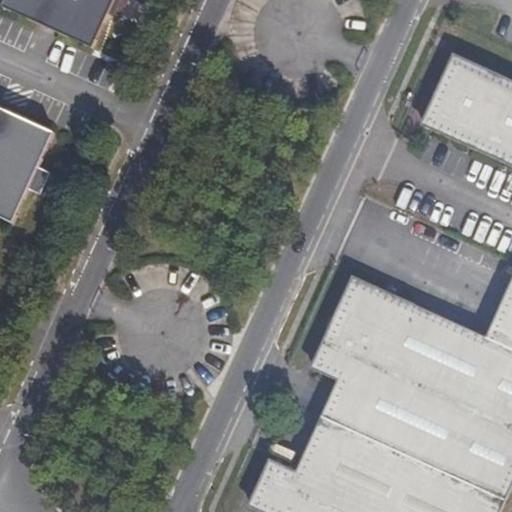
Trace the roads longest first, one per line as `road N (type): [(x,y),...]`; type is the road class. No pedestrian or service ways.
road 1 (unclassified): [(181,511),(412,0)]
road 2 (unclassified): [(218,0),(0,490)]
